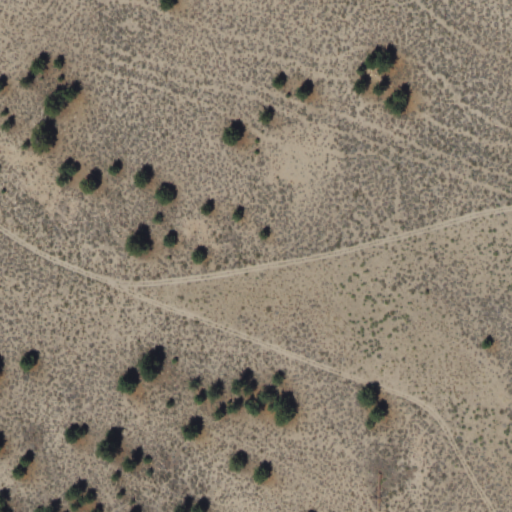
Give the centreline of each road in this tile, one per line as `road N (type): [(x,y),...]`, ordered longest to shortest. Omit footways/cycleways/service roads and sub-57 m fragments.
road 1 (track): [(0,232),(116,291),(213,283),(360,255),(511,214)]
road 2 (track): [(490,511),(448,435),(417,406),(116,291)]
